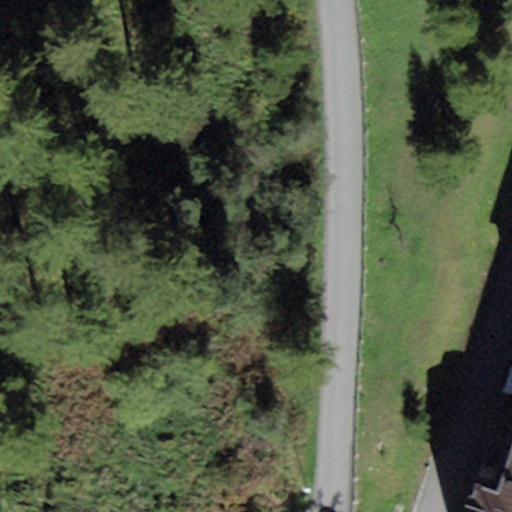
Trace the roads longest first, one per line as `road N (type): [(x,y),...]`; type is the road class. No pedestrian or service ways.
road 1 (residential): [(331,0),(341,208),(328,511)]
road 2 (residential): [(511,291),(437,511)]
